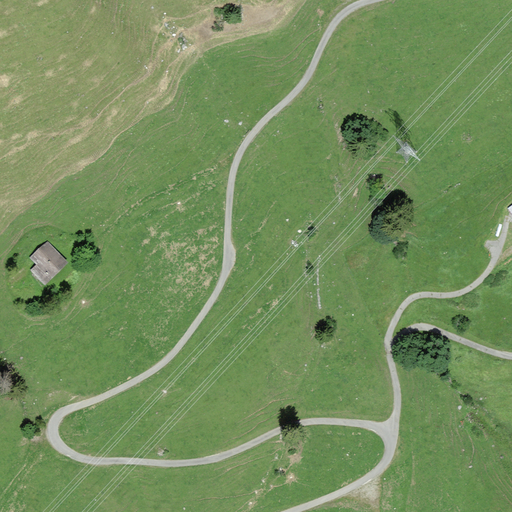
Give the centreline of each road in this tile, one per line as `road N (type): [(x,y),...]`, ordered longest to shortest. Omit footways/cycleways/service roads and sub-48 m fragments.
road 1 (unclassified): [(384,433),(308,421),(207,460),(160,463),(86,458),(59,444),(53,430),(58,415),(154,369),(182,342),(225,274),(238,156),(303,83),(337,19),(372,0)]
road 2 (unclassified): [(390,359),(388,337),(405,303),(472,287),(496,257),(506,224)]
road 3 (unclassified): [(511,356),(419,326),(398,338),(390,359)]
road 4 (unclassified): [(289,511),(379,469),(389,451),(384,433)]
